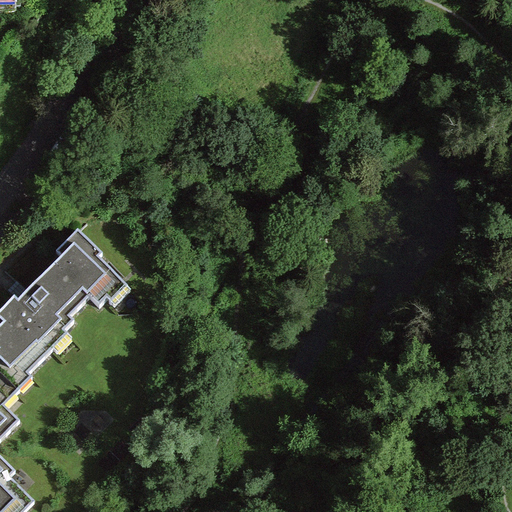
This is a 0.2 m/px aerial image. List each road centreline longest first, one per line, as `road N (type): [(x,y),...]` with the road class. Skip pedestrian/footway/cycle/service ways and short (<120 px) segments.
road 1 (track): [(182,511),(224,422),(242,257),(357,0)]
road 2 (residential): [(0,199),(59,121),(129,0)]
